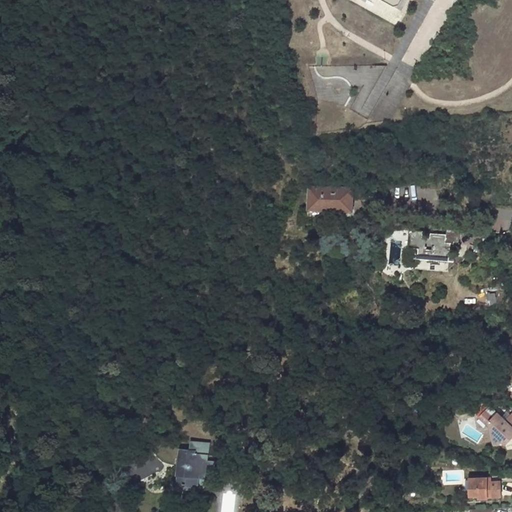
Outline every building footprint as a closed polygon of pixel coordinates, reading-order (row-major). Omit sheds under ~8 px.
[(354,187),(311,185),(309,207),(353,209),(354,187)] [(401,232),(390,230),(389,239),(400,240),(401,232)] [(423,232),(410,230),(408,248),(417,249),(415,266),(448,270),(450,244),(458,245),(459,231),(446,230),(446,235),(430,234),(430,239),(422,238),(423,232)] [(489,292),(489,304),(497,304),(497,292),(489,292)] [(491,417),(485,411),(478,418),(489,429),(487,421),(491,417)] [(492,437),(494,444),(509,440),(511,436),(511,428),(495,413),(488,422),(492,437)] [(211,475),(214,465),(215,461),(209,461),(208,455),(208,453),(209,442),(189,441),(189,450),(181,450),(180,458),(179,457),(179,461),(177,460),(172,455),(176,451),(161,437),(151,449),(162,461),(173,464),(173,466),(172,479),(185,491),(186,490),(204,491),(207,489),(203,487),(206,477),(211,479),(211,477),(211,475)] [(160,461),(164,464),(173,466),(173,464),(162,461),(151,449),(160,461)] [(480,498),(488,498),(488,497),(501,496),(501,481),(492,482),(491,478),(483,478),(483,476),(468,477),(468,496),(480,496),(480,498)]
